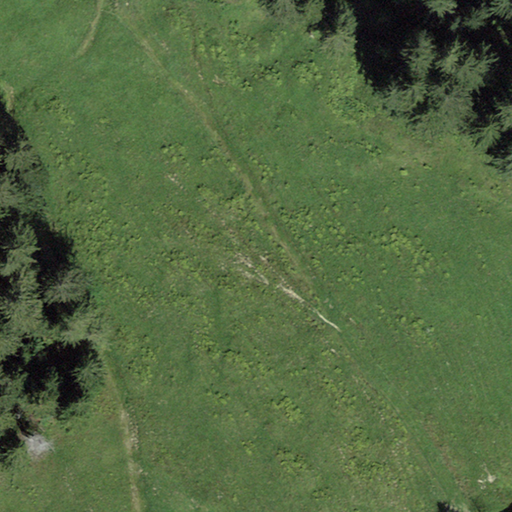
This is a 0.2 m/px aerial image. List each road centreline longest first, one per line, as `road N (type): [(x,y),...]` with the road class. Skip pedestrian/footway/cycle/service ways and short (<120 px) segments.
road 1 (track): [(120,0),(221,134),(462,511)]
road 2 (track): [(144,511),(131,423),(72,280),(22,109),(33,86),(89,55),(120,0)]
